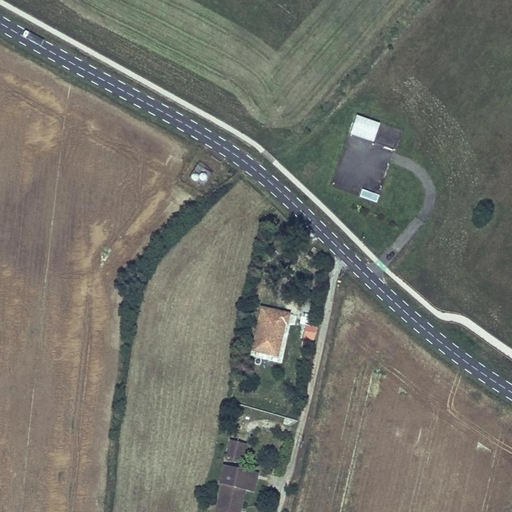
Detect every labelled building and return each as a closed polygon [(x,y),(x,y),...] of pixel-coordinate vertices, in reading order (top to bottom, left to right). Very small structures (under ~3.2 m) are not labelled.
[(356,116),(350,134),(374,142),(380,123),(356,116)] [(211,174),(197,166),(190,179),(197,183),(198,181),(204,185),(211,174)] [(362,190),(360,197),(376,202),(378,196),(362,190)] [(288,314),(262,308),(252,350),(263,353),(264,350),(277,353),(284,323),(286,323),(288,314)] [(246,445),(230,441),(225,459),(242,463),(246,445)] [(255,479),(236,474),(237,469),(224,466),(219,483),(222,484),(217,503),(240,508),(244,489),(252,491),(255,479)] [(257,474),(237,469),(236,474),(255,479),(257,474)] [(238,511),(240,508),(217,503),(215,511),(238,511)]
